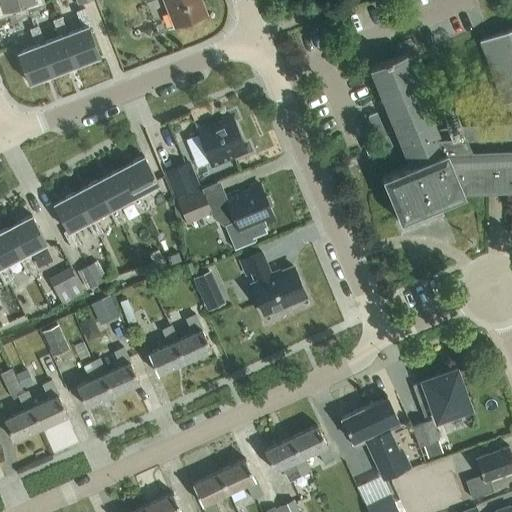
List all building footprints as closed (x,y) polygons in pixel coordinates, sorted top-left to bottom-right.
[(0,0),(3,11),(34,1),(33,0),(0,0)] [(163,0),(174,27),(206,15),(200,0),(144,0),(145,3),(153,0),(163,0)] [(82,29),(68,34),(65,35),(76,66),(100,57),(88,27),(91,26),(84,8),(76,12),(82,29)] [(53,75),(76,66),(65,35),(68,34),(61,18),(52,21),(59,38),(44,43),(40,45),(53,75)] [(40,45),(44,43),(38,26),(28,30),(35,47),(16,54),(28,85),(53,75),(40,45)] [(507,103),(511,116),(511,124),(459,127),(459,128),(442,129),(436,131),(405,54),(414,50),(409,39),(395,45),(397,48),(393,50),(396,57),(370,68),(411,165),(381,177),(400,222),(463,195),(461,190),(511,187),(511,28),(479,41),(502,104),(507,103)] [(213,165),(246,152),(231,115),(198,128),(213,165)] [(386,135),(362,145),(366,154),(390,144),(386,135)] [(144,156),(121,168),(134,195),(130,197),(139,213),(147,209),(139,192),(158,182),(144,156)] [(164,172),(175,198),(200,187),(189,161),(164,172)] [(121,168),(99,180),(113,206),(108,209),(117,225),(125,221),(116,204),(130,197),(134,195),(121,168)] [(90,218),(86,221),(94,237),(103,233),(94,216),(108,209),(113,206),(99,180),(76,191),(90,218)] [(264,224),(274,220),(268,206),(271,205),(268,196),(265,198),(259,183),(225,197),(235,222),(227,226),(236,247),(234,248),(234,249),(255,241),(254,238),(267,232),(264,224)] [(213,214),(202,189),(177,199),(188,224),(213,214)] [(71,228),(86,221),(90,218),(76,191),(54,203),(68,230),(64,232),(73,249),(80,245),(71,228)] [(32,215),(8,228),(22,255),(19,256),(28,273),(36,268),(27,252),(46,242),(32,215)] [(8,228),(0,231),(0,273),(6,285),(14,280),(5,264),(19,256),(22,255),(8,228)] [(266,314),(305,297),(293,266),(269,276),(265,267),(268,266),(262,252),(241,261),(247,275),(251,273),(255,282),(253,283),(266,314)] [(179,253),(166,257),(169,265),(181,261),(179,253)] [(163,256),(152,262),(157,272),(168,266),(163,256)] [(97,261),(78,272),(88,289),(107,278),(97,261)] [(49,278),(62,303),(83,292),(70,267),(49,278)] [(111,295),(91,304),(100,322),(119,312),(111,295)] [(127,300),(120,302),(128,324),(136,322),(127,300)] [(174,341),(183,362),(211,349),(195,314),(185,318),(192,333),(178,339),(174,341)] [(158,374),(183,362),(174,341),(178,339),(171,325),(161,330),(168,344),(148,353),(158,374)] [(103,375),(112,395),(139,383),(123,348),(113,352),(120,367),(106,373),(103,375)] [(86,407),(112,395),(103,375),(106,373),(100,358),(90,363),(97,378),(76,387),(86,407)] [(32,381),(27,369),(15,374),(21,386),(32,381)] [(423,382),(413,385),(424,416),(436,412),(438,418),(437,418),(437,419),(470,407),(469,406),(463,391),(464,390),(456,369),(423,381),(423,382)] [(31,407),(40,428),(68,415),(51,381),(42,385),(48,399),(34,406),(31,407)] [(14,440),(40,428),(31,407),(34,406),(27,392),(18,396),(25,410),(4,420),(14,440)] [(365,408),(396,475),(411,467),(402,447),(398,449),(389,431),(401,425),(387,397),(365,408)] [(354,447),(366,442),(384,480),(396,475),(365,408),(341,419),(354,447)] [(439,439),(431,419),(412,426),(419,446),(439,439)] [(300,458),(303,456),(318,450),(324,464),(334,459),(318,425),(290,438),(300,458)] [(310,471),(303,456),(300,458),(290,438),(264,450),(274,471),(281,467),(288,481),(310,471)] [(488,480),(511,471),(511,456),(508,446),(475,458),(482,475),(466,481),(473,499),(492,492),(488,480)] [(245,459),(218,472),(228,492),(245,484),(252,499),(262,494),(245,459)] [(228,492),(218,472),(192,484),(204,511),(216,511),(211,500),(228,492)] [(181,511),(173,493),(146,506),(148,511),(181,511)] [(398,511),(390,493),(366,505),(369,511),(398,511)] [(300,511),(294,499),(278,506),(280,511),(300,511)]
